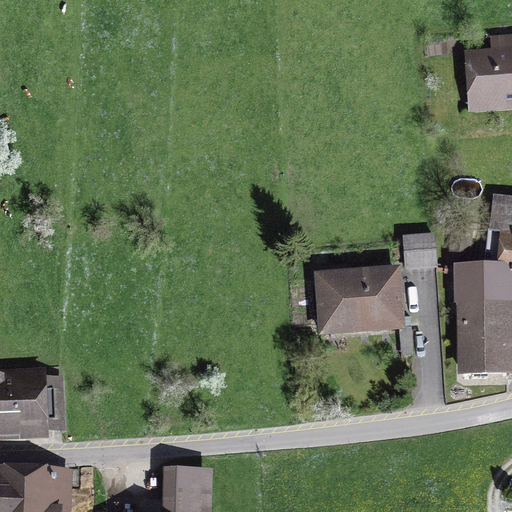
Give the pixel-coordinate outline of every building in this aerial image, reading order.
[(464,50),(469,112),(511,108),(511,35),(491,37),(492,48),(464,50)] [(480,233),(475,274),(511,278),(511,277),(511,203),(497,202),(494,234),(480,233)] [(406,268),(436,266),(434,237),(404,240),(406,268)] [(511,306),(511,278),(475,274),(458,272),(458,306),(462,306),(511,306)] [(400,325),(397,274),(319,280),(322,331),(400,325)] [(511,305),(511,306),(462,306),(463,374),(506,373),(506,342),(511,341),(511,305)] [(0,431),(62,429),(60,382),(0,384),(0,431)] [(0,511),(56,511),(57,473),(0,471),(0,511)] [(175,511),(205,511),(206,501),(176,500),(175,511)] [(132,503),(131,511),(161,511),(161,504),(132,503)]
